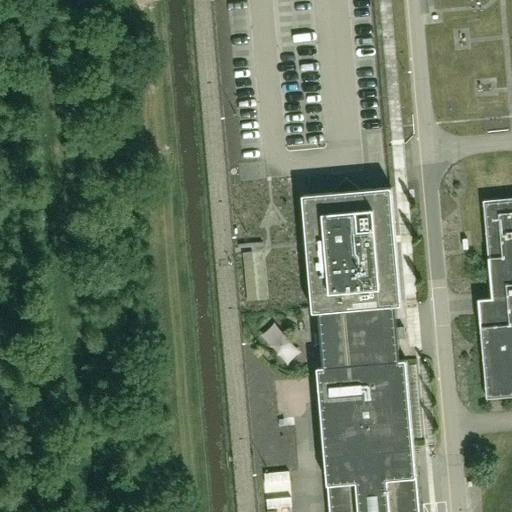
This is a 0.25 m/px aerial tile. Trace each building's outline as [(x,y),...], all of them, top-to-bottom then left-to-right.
[(199,0),(205,107),(210,107),(212,141),(228,140),(221,0),(199,0)] [(402,306),(393,187),(303,196),(313,313),(319,313),(323,367),(317,368),(329,511),(420,511),(407,360),(401,360),(396,306),(402,306)] [(492,298),(479,300),(486,400),(511,397),(511,198),(484,201),(492,298)] [(224,267),(230,345),(247,343),(240,266),(224,267)] [(275,511),(296,511),(302,511),(296,471),(270,475),(275,511)]
